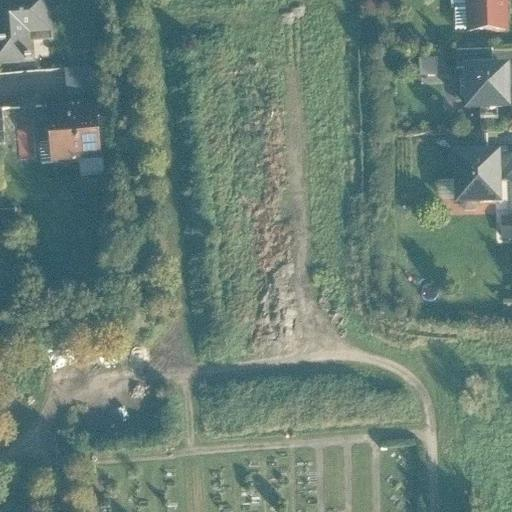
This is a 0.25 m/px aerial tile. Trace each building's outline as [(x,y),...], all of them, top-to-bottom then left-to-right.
[(54,40),(51,0),(0,0),(0,58),(36,56),(34,41),(54,40)] [(511,0),(474,0),(476,35),(511,34),(511,0)] [(511,67),(475,69),(477,114),(511,113),(511,67)] [(96,99),(48,104),(53,162),(102,157),(96,99)] [(511,210),(511,196),(510,155),(457,157),(459,213),(511,210)] [(511,237),(511,218),(500,219),(501,238),(511,237)]
